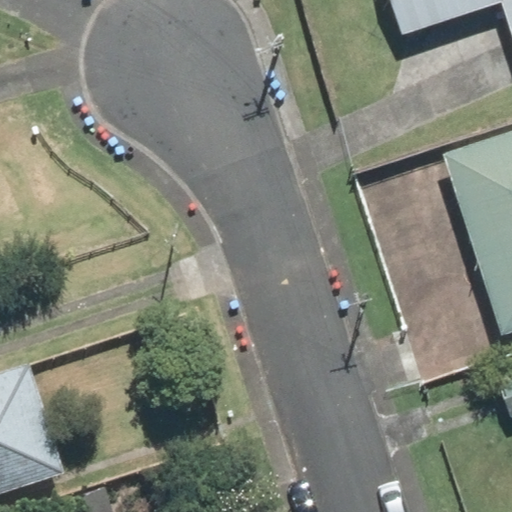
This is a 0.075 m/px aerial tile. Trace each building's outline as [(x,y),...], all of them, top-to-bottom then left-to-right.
[(511,0),(386,0),(398,36),(500,3),(511,42),(511,0)] [(511,129),(434,155),(497,341),(511,336),(511,129)] [(26,358),(0,366),(0,485),(61,465),(26,358)] [(511,368),(490,376),(506,426),(511,424),(511,368)] [(118,511),(109,480),(60,494),(65,511),(118,511)]
